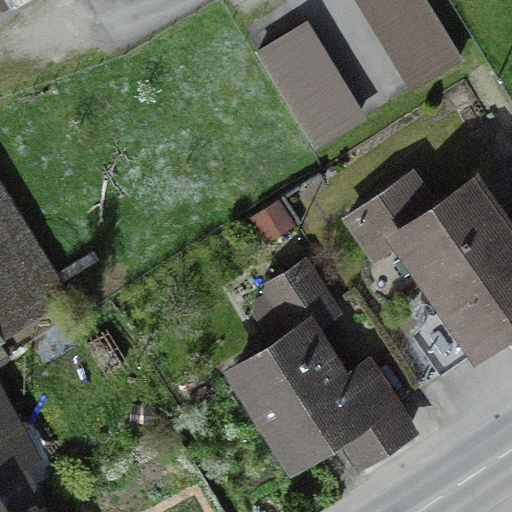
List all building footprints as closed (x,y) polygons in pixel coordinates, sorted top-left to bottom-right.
[(367,0),(418,82),(460,56),(426,0),(367,0)] [(258,50),(315,144),(358,118),(300,24),(258,50)] [(449,305),(438,313),(465,350),(501,325),(508,335),(511,332),(511,232),(476,181),(435,210),(409,173),(351,213),(378,253),(402,237),(449,305)] [(0,326),(58,291),(0,197),(0,326)] [(292,460),(352,422),(371,452),(409,428),(370,366),(347,381),(310,323),(334,308),(304,261),(269,283),(298,330),(234,369),(292,460)] [(122,363),(104,333),(52,363),(70,394),(122,363)] [(0,350),(0,511),(40,511),(0,442),(0,430),(11,424),(0,403),(0,358),(3,356),(0,350)]
